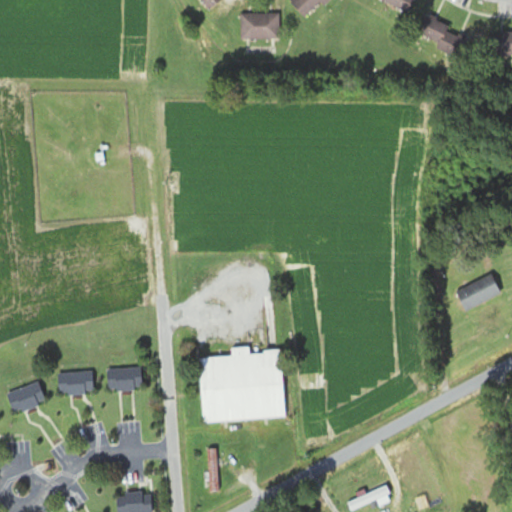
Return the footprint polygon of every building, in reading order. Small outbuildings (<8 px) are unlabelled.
[(200,0),(205,9),(222,0),(200,0)] [(320,2),(324,6),(329,0),(293,0),(291,3),(305,17),(320,2)] [(413,0),(381,0),(408,13),(413,0)] [(279,14),(241,14),(241,40),(279,40),(279,14)] [(448,31),(450,27),(427,18),(419,41),(459,56),(466,38),(448,31)] [(500,294),(491,274),(455,291),(464,311),(500,294)] [(201,422),(285,418),(282,351),(250,352),(250,347),(231,348),(231,357),(198,358),(201,422)] [(142,389),(141,367),(107,369),(108,391),(142,389)] [(93,372),(58,372),(58,394),(93,394),(93,372)] [(14,414),(46,402),(38,381),(6,393),(14,414)] [(209,492),(217,492),(217,449),(209,449),(209,492)] [(350,511),(351,511),(390,494),(386,486),(347,503),(350,511)] [(117,492),(116,511),(150,511),(151,492),(117,492)]
